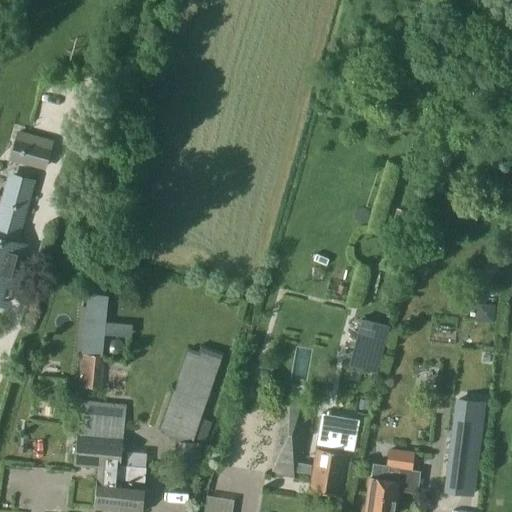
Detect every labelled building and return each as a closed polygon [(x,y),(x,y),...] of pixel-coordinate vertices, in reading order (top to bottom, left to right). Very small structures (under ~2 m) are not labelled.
[(44,166),(51,141),(28,135),(21,160),(44,166)] [(0,201),(0,306),(10,309),(29,244),(14,240),(14,238),(19,240),(36,179),(8,172),(0,201)] [(80,354),(78,386),(101,388),(108,295),(86,294),(83,330),(79,330),(77,354),(80,354)] [(477,302),(475,320),(493,322),(496,304),(477,302)] [(350,364),(377,371),(388,326),(361,320),(350,364)] [(222,358),(200,351),(188,347),(159,431),(178,444),(176,468),(200,470),(201,442),(193,442),(194,438),(198,427),(201,419),(201,418),(222,358)] [(104,358),(103,388),(117,389),(119,358),(104,358)] [(269,406),(226,398),(215,460),(246,466),(252,432),(264,435),(269,406)] [(485,403),(458,399),(446,490),(473,493),(485,403)] [(94,507),(141,511),(142,511),(146,467),(121,464),(126,404),(82,400),(76,449),(75,449),(74,465),(98,467),(94,507)] [(280,414),(271,473),(301,478),(302,472),(311,473),(312,464),(304,463),(305,432),(310,419),(308,412),(301,404),(289,402),(281,407),(280,414)] [(315,447),(309,489),(338,494),(344,456),(345,452),(342,452),(342,449),(354,451),(359,419),(321,413),(316,445),(321,445),(321,448),(315,447)] [(194,438),(205,442),(212,422),(201,418),(201,419),(198,427),(194,438)] [(371,477),(365,511),(393,511),(399,481),(401,468),(412,470),(415,452),(390,449),(388,465),(385,464),(373,463),(371,477)]
